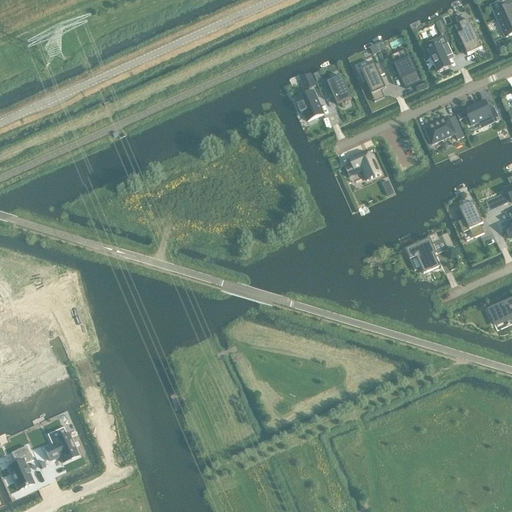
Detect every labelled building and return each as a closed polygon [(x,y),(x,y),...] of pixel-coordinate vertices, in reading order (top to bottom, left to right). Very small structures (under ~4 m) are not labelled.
[(511,35),(511,0),(506,0),(510,6),(494,13),(505,39),(511,35)] [(482,49),(469,21),(461,25),(464,33),(458,36),(460,40),(457,42),(457,41),(456,42),(461,54),(462,54),(462,53),(465,51),(468,56),(482,49)] [(440,22),(435,24),(440,36),(446,33),(440,22)] [(444,37),(425,46),(438,74),(451,68),(446,58),(453,55),(444,37)] [(376,47),(371,49),(374,56),(379,54),(376,47)] [(406,50),(391,57),(395,66),(394,66),(400,81),(402,81),(406,89),(421,82),(406,50)] [(385,88),(380,77),(385,75),(379,63),(362,71),(372,94),(385,88)] [(318,73),(313,75),(316,83),(321,80),(318,73)] [(305,91),(315,86),(310,75),(300,80),(305,91)] [(331,79),(322,83),(329,97),(332,95),(337,106),(352,99),(343,79),(342,77),(332,81),(331,79)] [(324,115),(313,92),(297,99),(300,105),(297,106),(301,115),(304,113),(308,123),(324,115)] [(485,102),(464,111),(465,113),(467,118),(472,127),(491,118),(494,124),(498,123),(500,122),(494,108),(489,110),(485,102)] [(465,113),(457,116),(460,121),(467,118),(465,113)] [(449,119),(425,130),(432,146),(455,136),(457,141),(464,138),(455,118),(449,121),(449,119)] [(381,176),(371,154),(364,158),(362,154),(349,160),(352,165),(344,169),(349,178),(363,172),(367,182),(381,176)] [(506,195),(499,198),(503,206),(509,203),(506,195)] [(465,220),(458,223),(463,234),(469,231),(473,240),(484,235),(480,226),(483,225),(481,221),(473,203),(460,209),(465,220)] [(420,244),(407,250),(412,260),(417,257),(418,259),(422,268),(425,275),(428,273),(439,269),(433,256),(436,255),(437,255),(432,245),(440,241),(436,234),(419,242),(420,244)] [(443,238),(442,238),(447,250),(453,247),(454,248),(448,234),(447,234),(448,236),(443,238)] [(511,299),(487,311),(489,315),(491,314),(494,321),(492,322),(494,326),(511,317),(511,315),(511,316),(509,309),(511,307),(511,299)] [(55,445),(44,450),(50,462),(56,459),(56,458),(59,456),(63,464),(78,457),(68,435),(53,442),(55,445)] [(22,462),(7,469),(17,492),(33,485),(24,465),(32,462),(26,447),(17,451),(22,462)] [(94,503),(88,506),(90,511),(116,511),(119,511),(113,499),(101,504),(100,501),(94,503)]
